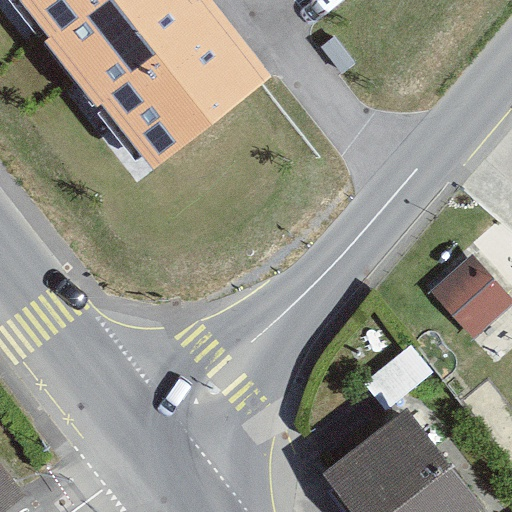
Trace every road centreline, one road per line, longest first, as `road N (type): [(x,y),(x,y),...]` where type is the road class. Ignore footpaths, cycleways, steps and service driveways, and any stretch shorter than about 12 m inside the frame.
road 1 (tertiary): [(511,65),(363,242),(145,444)]
road 2 (tertiary): [(145,444),(0,256)]
